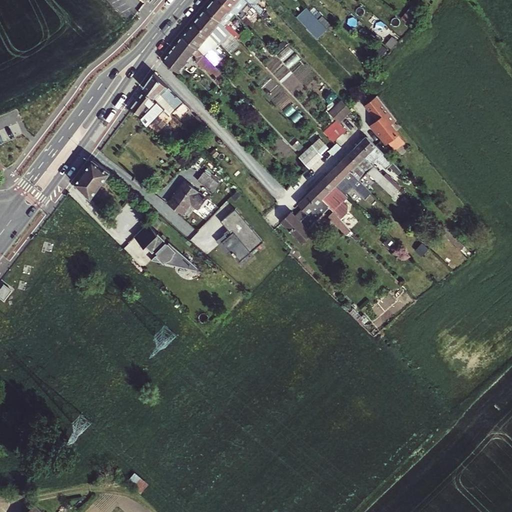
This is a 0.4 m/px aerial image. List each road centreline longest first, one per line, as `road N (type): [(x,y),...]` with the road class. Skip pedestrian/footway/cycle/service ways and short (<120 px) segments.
road 1 (primary): [(20,226),(144,52)]
road 2 (primary): [(139,48),(5,214)]
road 3 (residential): [(144,52),(278,192)]
